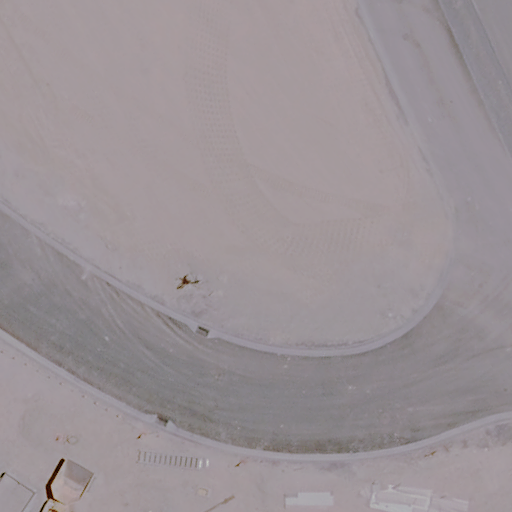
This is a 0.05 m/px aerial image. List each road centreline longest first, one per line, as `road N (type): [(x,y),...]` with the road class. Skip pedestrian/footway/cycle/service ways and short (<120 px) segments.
road 1 (residential): [(511,358),(444,387),(318,408),(170,369),(0,272)]
road 2 (residential): [(511,203),(475,160),(408,0)]
